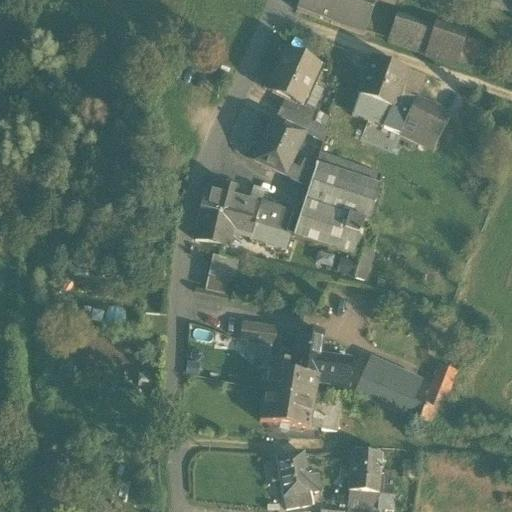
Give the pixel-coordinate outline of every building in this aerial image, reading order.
[(299,0),(295,14),(328,26),(337,0),(299,0)] [(337,0),(328,26),(362,38),(375,0),(337,0)] [(477,0),(502,9),(505,0),(477,0)] [(511,0),(505,0),(502,9),(511,12),(511,0)] [(387,45),(468,74),(478,45),(397,16),(387,45)] [(286,101),(300,108),(301,105),(308,91),(306,90),(316,69),(285,54),(267,92),(286,101)] [(392,111),(395,112),(401,97),(408,74),(370,60),(357,97),(392,111)] [(424,80),(408,74),(401,97),(415,103),(416,103),(424,80)] [(351,118),(382,131),(392,111),(357,97),(351,118)] [(415,103),(401,97),(395,112),(408,117),(415,103)] [(286,101),(281,111),(313,126),(319,113),(301,105),(300,108),(286,101)] [(416,103),(415,103),(408,117),(398,137),(432,154),(445,128),(449,119),(416,103)] [(306,139),(313,126),(281,111),(279,111),(273,124),(303,138),(306,139)] [(392,111),(382,131),(398,137),(408,117),(395,112),(392,111)] [(251,165),(283,180),(288,168),(303,138),(273,124),(271,123),(251,165)] [(306,139),(322,147),(323,144),(326,133),(313,126),(306,139)] [(304,205),(299,218),(294,236),(282,232),(281,235),(292,239),(353,259),(362,225),(369,226),(373,209),(381,178),(320,155),(316,168),(302,162),(297,172),(295,177),(291,175),(288,182),(307,191),(302,204),(304,205)] [(295,177),(297,172),(288,168),(283,180),(288,182),(291,175),(295,177)] [(223,188),(221,197),(232,200),(234,191),(223,188)] [(259,206),(232,200),(221,197),(202,192),(198,212),(201,213),(254,226),(259,206)] [(259,228),(281,235),(282,232),(294,236),(299,218),(259,206),(254,226),(253,226),(259,228)] [(231,231),(250,236),(253,226),(254,226),(201,213),(194,242),(227,249),(231,231)] [(250,236),(256,237),(259,228),(253,226),(250,236)] [(281,235),(259,228),(256,237),(289,247),(292,239),(281,235)] [(365,283),(375,253),(363,249),(353,278),(365,283)] [(212,257),(207,279),(229,283),(233,284),(237,262),(212,257)] [(227,296),(229,283),(207,279),(205,292),(227,296)] [(93,310),(94,324),(119,322),(118,307),(93,310)] [(244,343),(273,347),(275,331),(246,327),(244,343)] [(295,374),(295,376),(315,377),(315,384),(318,384),(318,385),(329,387),(328,393),(345,395),(349,363),(318,359),(321,337),(300,334),(298,350),(296,365),(295,374)] [(444,361),(435,381),(449,387),(454,373),(457,366),(444,361)] [(270,363),(264,396),(298,402),(299,394),(313,396),(315,384),(315,377),(295,376),(286,375),(287,364),(270,363)] [(434,430),(449,387),(435,381),(424,409),(412,404),(416,394),(414,394),(418,384),(373,364),(370,371),(365,368),(360,379),(361,382),(355,398),(417,424),(417,423),(434,430)] [(313,399),(313,396),(299,394),(298,402),(264,396),(260,424),(308,431),(313,399)] [(335,433),(337,422),(321,420),(324,402),(313,399),(308,431),(320,431),(335,433)] [(339,405),(324,402),(321,420),(337,422),(339,405)] [(350,494),(377,496),(379,474),(380,457),(352,455),(349,494),(350,494)] [(274,461),(282,501),(284,501),(308,496),(309,496),(302,456),(274,461)] [(395,476),(379,474),(377,496),(393,498),(395,476)] [(349,510),(376,511),(377,496),(350,494),(349,510)] [(284,501),(285,511),(286,511),(310,508),(308,496),(284,501)]
